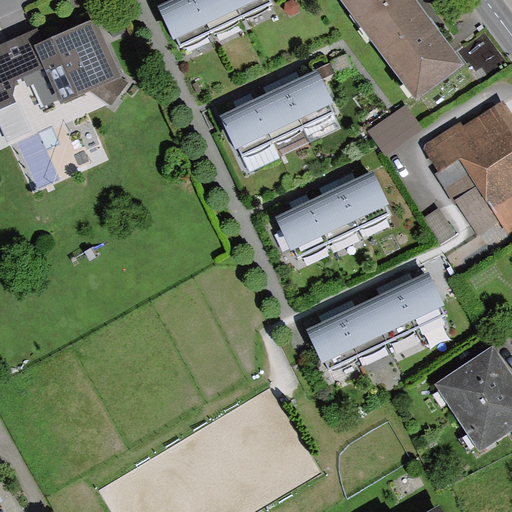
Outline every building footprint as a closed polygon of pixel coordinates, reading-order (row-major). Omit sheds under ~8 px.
[(210,33),(194,0),(175,0),(160,7),(180,48),(210,33)] [(194,0),(210,33),(241,19),(231,0),(194,0)] [(269,0),(231,0),(241,19),(272,4),(269,0)] [(345,0),(364,26),(398,0),(345,0)] [(457,66),(407,0),(398,0),(364,26),(417,96),(457,66)] [(62,98),(89,86),(111,105),(125,83),(113,75),(91,28),(42,50),(35,34),(0,49),(0,102),(6,100),(10,78),(45,62),(62,98)] [(315,73),(284,88),(303,129),(334,114),(315,73)] [(253,103),(272,143),(303,129),(284,88),(253,103)] [(511,226),(511,109),(504,98),(464,124),(460,117),(421,143),(438,167),(433,171),(452,200),(454,199),(479,235),(500,221),(506,230),(511,226)] [(422,127),(405,102),(366,130),(384,154),(422,127)] [(272,143),(253,103),(222,117),(242,158),(272,143)] [(370,175),(339,189),(359,230),(389,215),(370,175)] [(309,203),(328,244),(359,230),(339,189),(309,203)] [(328,244),(309,203),(278,218),(298,258),(328,244)] [(426,275),(396,289),(416,329),(445,316),(426,275)] [(396,289),(368,303),(387,343),(416,329),(396,289)] [(339,316),(358,357),(387,343),(368,303),(339,316)] [(358,357),(339,316),(309,330),(329,371),(358,357)] [(461,416),(511,383),(492,353),(441,386),(461,416)] [(481,446),(511,425),(511,384),(511,383),(461,416),(481,446)] [(393,511),(391,507),(382,511),(446,511),(439,500),(417,511),(393,511)]
